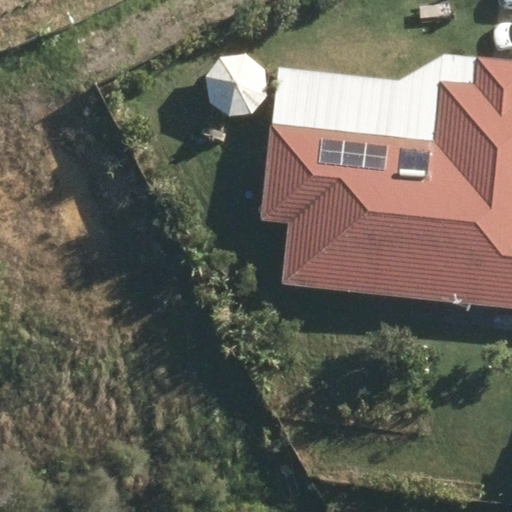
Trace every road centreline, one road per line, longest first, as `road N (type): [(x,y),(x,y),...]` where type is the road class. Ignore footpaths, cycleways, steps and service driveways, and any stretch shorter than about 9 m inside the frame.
road 1 (unknown): [(0,427),(132,442),(202,466)]
road 2 (unknown): [(184,0),(0,86)]
